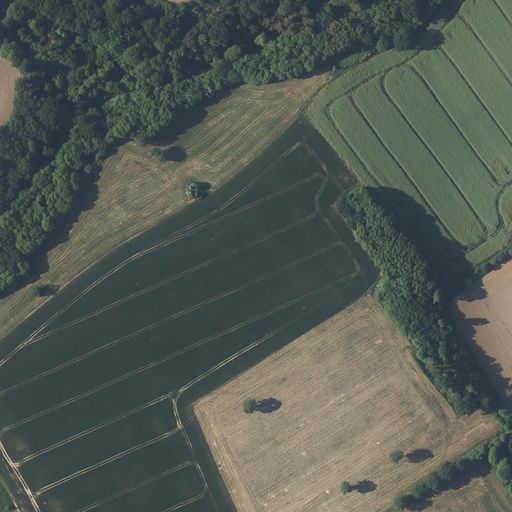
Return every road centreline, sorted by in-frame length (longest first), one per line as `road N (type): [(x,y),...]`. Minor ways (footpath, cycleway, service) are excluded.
road 1 (unclassified): [(0,213),(99,108),(247,57),(329,0)]
road 2 (track): [(148,48),(109,63),(23,140),(1,212)]
road 3 (track): [(148,48),(213,47),(309,0)]
